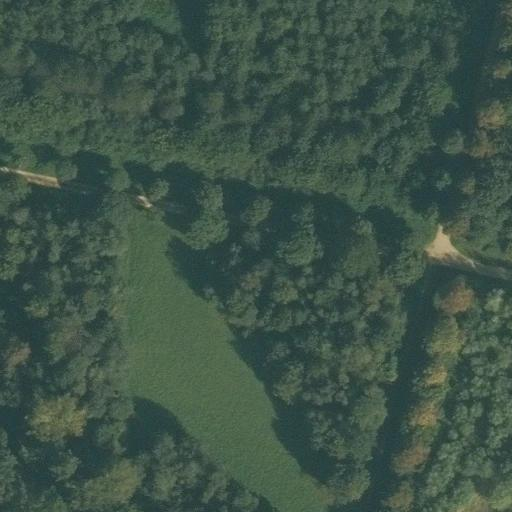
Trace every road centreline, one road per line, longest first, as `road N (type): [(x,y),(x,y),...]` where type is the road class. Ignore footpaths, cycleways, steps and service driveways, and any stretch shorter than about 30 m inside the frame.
road 1 (track): [(505,0),(364,511)]
road 2 (track): [(511,277),(0,171)]
